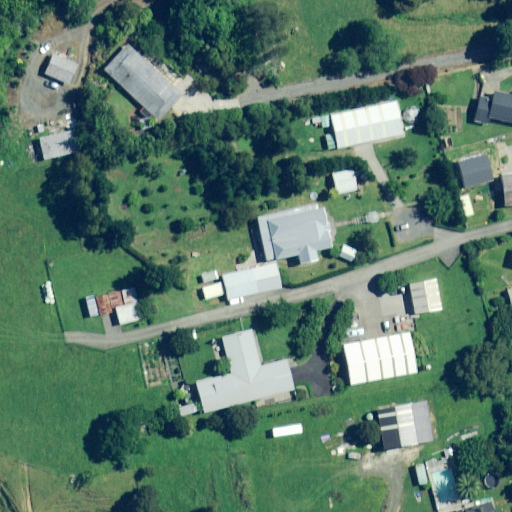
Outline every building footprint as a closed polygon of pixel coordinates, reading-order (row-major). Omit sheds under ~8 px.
[(101,69),(138,105),(132,111),(150,129),(156,123),(181,97),(126,43),(101,69)] [(80,62),(56,49),(43,74),(67,87),(80,62)] [(511,98),(492,96),(480,95),(473,122),(484,125),(486,120),(511,124),(511,98)] [(328,115),(332,138),(319,141),(321,154),(337,151),(406,137),(399,101),(328,115)] [(79,128),(38,139),(44,161),(85,151),(79,128)] [(511,171),(499,173),(503,209),(511,207),(511,171)] [(432,238),(423,202),(407,206),(408,209),(387,214),(395,247),(432,238)] [(329,248),(320,206),(268,216),(256,219),(265,261),(297,255),(299,265),(316,261),(314,251),(329,248)] [(356,251),(344,245),(338,256),(351,263),(356,251)] [(221,275),(227,301),(267,292),(268,297),(281,294),(275,264),(221,275)] [(92,294),(98,316),(110,313),(109,310),(115,308),(119,325),(142,319),(134,288),(106,295),(105,291),(92,294)] [(202,411),(202,413),(255,400),(257,409),(276,404),(295,399),(285,361),(261,367),(252,330),(221,338),(230,374),(195,383),(200,402),(178,408),(181,417),(202,411)] [(415,373),(408,333),(342,345),(349,385),(415,373)] [(491,511),(489,503),(462,511),(491,511)]
